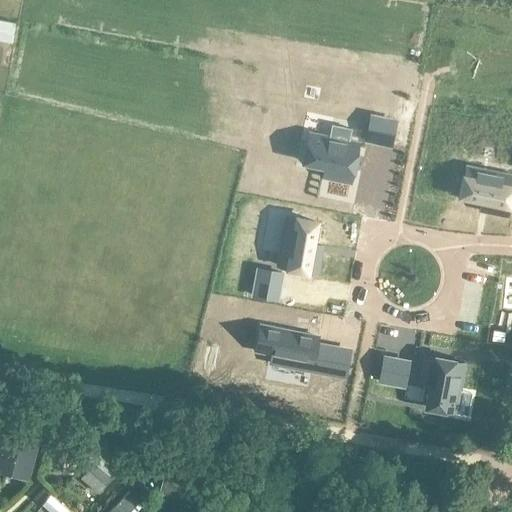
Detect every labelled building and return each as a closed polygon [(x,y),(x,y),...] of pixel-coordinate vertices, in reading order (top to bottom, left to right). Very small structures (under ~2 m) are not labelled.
[(0,42),(13,45),(17,24),(0,20),(0,42)] [(383,118),(378,142),(390,144),(395,121),(383,118)] [(358,143),(309,133),(303,161),(332,168),(330,177),(350,182),(358,143)] [(511,191),(511,176),(466,166),(458,205),(478,209),(481,199),(509,205),(511,191)] [(317,222),(289,216),(278,265),(316,273),(321,253),(311,251),(317,222)] [(253,295),(277,299),(282,274),(258,269),(253,295)] [(234,299),(234,279),(224,279),(224,299),(234,299)] [(344,375),(349,350),(326,346),(315,344),(317,336),(261,326),(256,350),(272,353),(271,362),(321,371),(344,375)] [(407,360),(402,385),(452,394),(454,386),(470,389),(475,364),(419,354),(417,362),(407,360)] [(392,383),(396,359),(384,357),(380,381),(392,383)] [(44,416),(41,425),(52,427),(54,419),(44,416)] [(0,470),(30,479),(30,478),(42,434),(6,424),(0,445),(0,470)] [(82,440),(63,465),(72,471),(103,496),(111,487),(107,484),(118,469),(82,440)] [(133,455),(124,465),(131,471),(139,461),(133,455)] [(200,473),(161,460),(156,476),(163,479),(159,493),(183,501),(193,488),(195,489),(200,473)] [(133,478),(125,487),(129,490),(140,500),(147,492),(133,478)] [(299,481),(293,501),(323,508),(321,511),(343,511),(344,507),(350,508),(354,495),(299,481)] [(128,511),(140,500),(129,490),(108,511),(128,511)] [(42,506),(50,511),(69,511),(63,506),(51,496),(42,506)]
